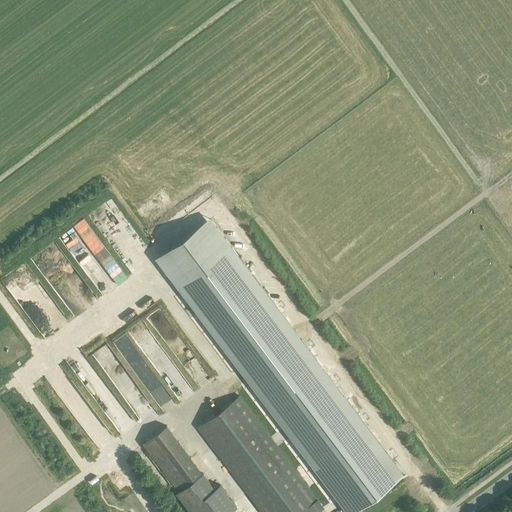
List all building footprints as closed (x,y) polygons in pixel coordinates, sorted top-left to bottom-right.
[(351,511),(402,473),(209,217),(155,258),(346,511),(351,511)] [(115,240),(105,248),(110,254),(120,246),(115,240)] [(60,302),(83,291),(67,260),(59,264),(56,257),(50,260),(52,263),(46,267),(50,275),(47,276),(60,302)] [(11,284),(45,346),(71,332),(49,292),(44,294),(33,272),(11,284)] [(144,350),(151,346),(140,327),(134,330),(144,350)] [(138,362),(127,333),(118,337),(129,366),(138,362)] [(199,381),(205,376),(183,349),(177,354),(199,381)] [(99,354),(111,378),(120,373),(108,350),(99,354)] [(211,370),(216,374),(224,365),(219,361),(211,370)] [(24,373),(30,366),(26,362),(20,369),(24,373)] [(44,377),(95,446),(104,439),(106,442),(98,449),(101,453),(116,443),(80,394),(59,366),(44,377)] [(316,511),(323,507),(322,507),(254,416),(239,397),(240,396),(239,396),(197,427),(198,428),(261,511),(316,511)] [(176,493),(190,511),(225,511),(235,505),(220,485),(214,489),(166,426),(142,444),(178,491),(176,493)]
